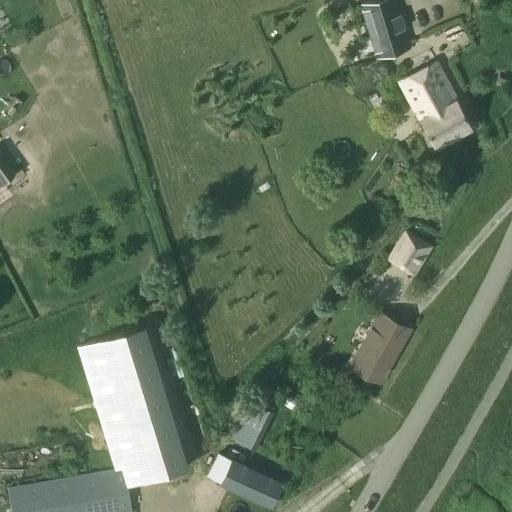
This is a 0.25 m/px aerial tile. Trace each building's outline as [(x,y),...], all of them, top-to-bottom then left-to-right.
[(396,0),(374,0),(360,5),(377,58),(411,48),(396,0)] [(469,126),(433,62),(398,81),(433,145),(469,126)] [(0,185),(16,174),(0,152),(0,185)] [(414,220),(419,213),(411,207),(406,213),(414,220)] [(434,247),(404,229),(387,259),(417,277),(434,247)] [(294,239),(281,251),(316,287),(328,275),(294,239)] [(350,366),(380,383),(411,328),(381,311),(350,366)] [(187,467),(144,325),(77,345),(114,468),(121,466),(122,467),(8,488),(12,511),(131,511),(128,486),(187,467)] [(288,391),(282,401),(289,406),(295,396),(288,391)] [(273,414),(249,402),(232,438),(256,450),(273,414)] [(281,484),(218,453),(207,475),(270,506),(281,484)]
